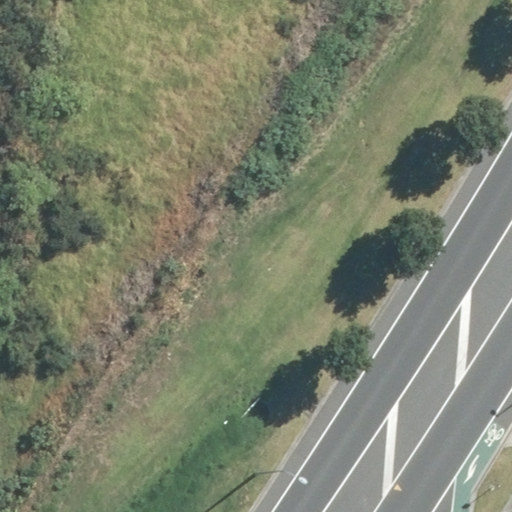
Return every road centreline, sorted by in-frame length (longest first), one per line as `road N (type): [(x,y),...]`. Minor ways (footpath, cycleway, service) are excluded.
road 1 (tertiary): [(301,511),(511,178)]
road 2 (tertiary): [(511,360),(405,511)]
